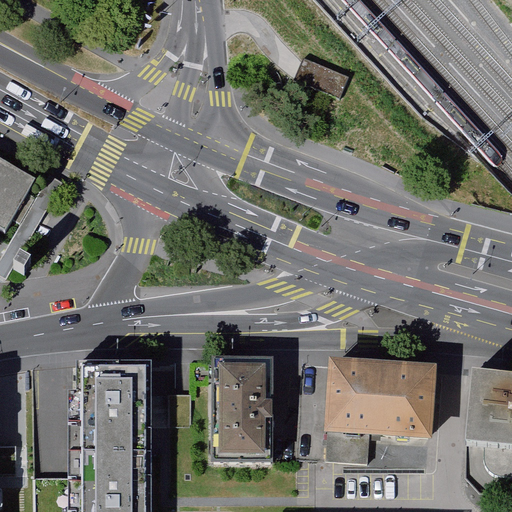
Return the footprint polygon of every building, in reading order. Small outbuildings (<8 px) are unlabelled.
[(306,61),(295,86),(337,103),(347,78),(306,61)] [(0,249),(2,251),(33,199),(0,180),(0,249)] [(30,264),(20,259),(14,269),(24,274),(30,264)] [(144,511),(146,366),(78,365),(78,390),(69,390),(67,511),(144,511)] [(274,367),(210,366),(210,474),(274,475),(274,367)] [(434,379),(329,372),(325,440),(429,447),(434,379)] [(511,383),(467,379),(460,455),(484,457),(511,459),(511,383)] [(511,459),(484,457),(482,467),(483,477),(488,484),(497,488),(511,489),(511,459)] [(20,511),(20,503),(0,503),(0,511),(20,511)]
